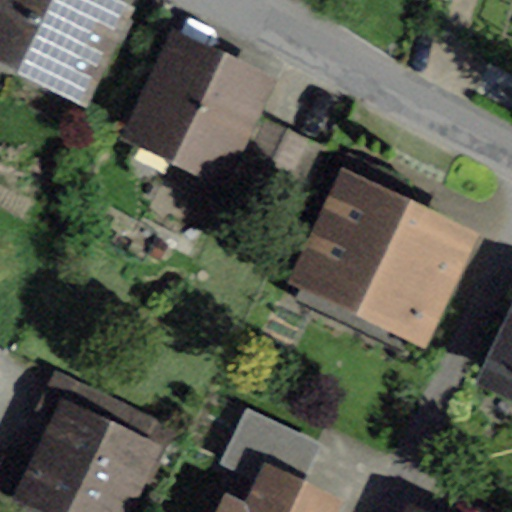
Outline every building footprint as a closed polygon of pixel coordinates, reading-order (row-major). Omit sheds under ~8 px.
[(0,0),(0,62),(12,68),(17,57),(81,88),(116,16),(81,0),(0,0)] [(182,52),(144,132),(229,173),(226,178),(277,203),(306,142),(266,123),(261,133),(237,121),(243,109),(254,115),(265,92),(182,52)] [(348,191),(302,290),(412,342),(459,242),(391,210),(404,183),(348,157),(335,185),(348,191)] [(511,334),(492,377),(511,386),(511,334)] [(75,386),(26,491),(71,511),(110,511),(135,462),(150,469),(168,431),(75,386)] [(238,511),(231,508),(229,511),(329,511),(331,510),(281,486),(303,441),(248,415),(225,463),(265,483),(251,511),(238,511)]
